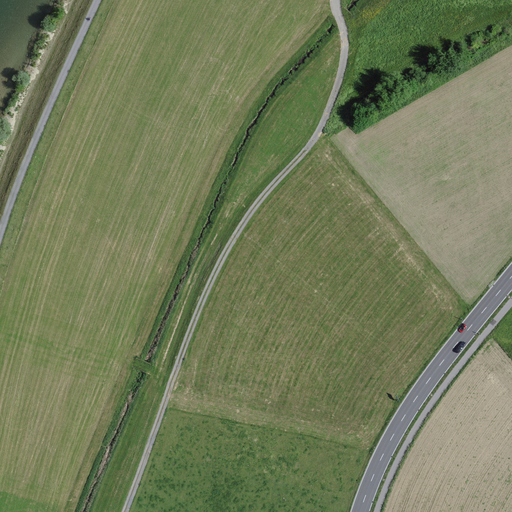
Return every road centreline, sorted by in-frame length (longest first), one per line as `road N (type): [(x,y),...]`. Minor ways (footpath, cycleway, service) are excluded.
road 1 (track): [(121,511),(214,267),(326,111),(344,57),(335,0)]
road 2 (primary): [(358,511),(411,402),(511,274)]
road 3 (track): [(96,0),(0,240)]
